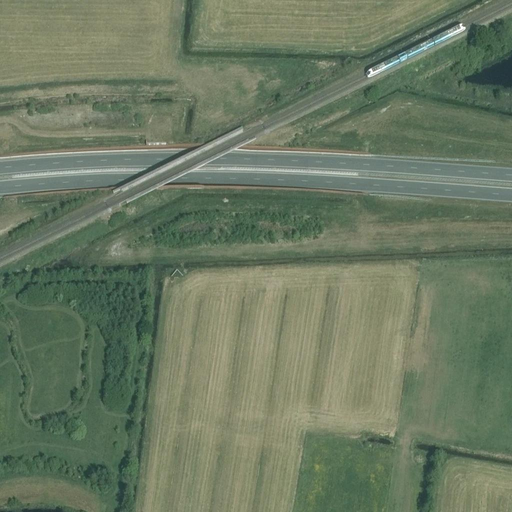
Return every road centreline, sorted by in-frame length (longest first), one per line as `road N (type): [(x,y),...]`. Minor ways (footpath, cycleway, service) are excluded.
road 1 (trunk): [(0,187),(185,177),(511,195)]
road 2 (trunk): [(511,175),(222,158),(0,168)]
